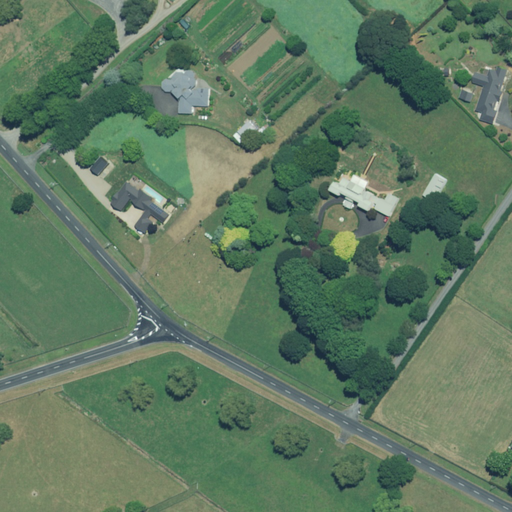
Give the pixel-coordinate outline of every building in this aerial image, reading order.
[(502,91),(506,81),(510,82),(511,75),(511,74),(508,73),(509,70),(501,67),(499,71),(492,69),(490,76),(477,72),(474,82),(486,86),(478,110),(484,112),(482,119),(496,124),(500,111),(497,110),(500,100),(502,100),(505,92),(502,91)] [(167,92),(173,92),(181,100),(181,113),(194,113),(194,106),(211,106),(211,88),(201,88),(197,79),(198,75),(195,70),(190,70),(186,74),(185,72),(180,71),(174,75),(174,79),(169,78),(164,81),(163,88),(167,92)] [(475,93),(464,89),(461,98),(472,101),(475,93)] [(270,117),(265,113),(261,117),(266,121),(270,117)] [(245,121),(248,125),(240,131),(249,141),(260,132),(252,121),(248,118),(245,121)] [(449,180),(438,173),(425,195),(436,201),(449,180)] [(376,195),(377,194),(347,176),(342,184),(338,182),(333,189),(342,195),(344,192),(350,196),(345,205),(352,210),(359,199),(363,202),(361,205),(372,211),(377,203),(379,204),(377,208),(391,216),(400,198),(391,193),(387,201),(383,198),(382,199),(376,195)]
